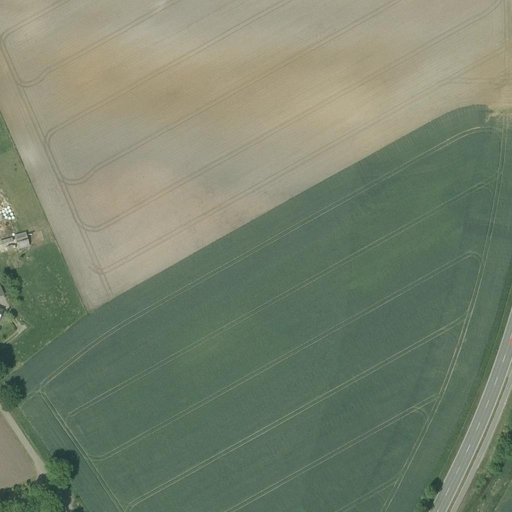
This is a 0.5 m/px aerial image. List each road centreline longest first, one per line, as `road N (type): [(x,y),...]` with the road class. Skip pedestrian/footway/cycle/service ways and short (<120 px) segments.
road 1 (primary): [(437,511),(511,334)]
road 2 (unclassified): [(71,511),(0,400)]
